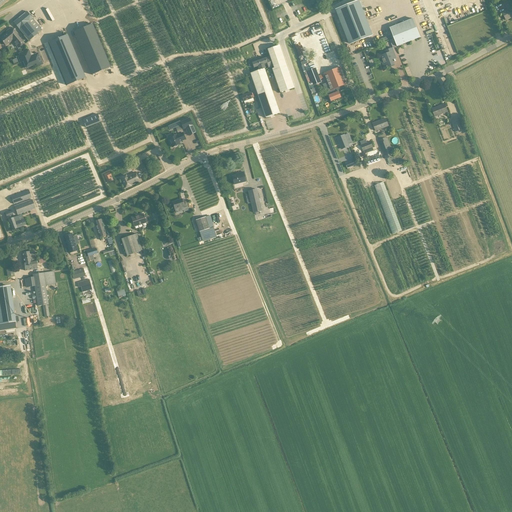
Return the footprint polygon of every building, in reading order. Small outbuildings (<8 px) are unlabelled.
[(359,0),(336,9),(350,43),(371,34),(359,0)] [(511,5),(509,0),(507,0),(503,2),(507,9),(502,12),(506,20),(511,16),(511,5)] [(41,6),(39,7),(49,17),(50,15),(41,6)] [(29,21),(32,19),(27,12),(13,22),(29,41),(39,33),(29,21)] [(413,19),(390,28),(394,38),(397,46),(421,37),(413,19)] [(111,67),(92,24),(73,32),(91,75),(111,67)] [(11,27),(6,32),(7,33),(0,38),(6,45),(12,40),(18,48),(24,44),(18,35),(11,27)] [(68,34),(49,42),(67,85),(86,77),(68,34)] [(258,67),(259,70),(250,73),(266,118),(279,113),(264,69),(272,66),(273,68),(271,68),(280,92),(294,88),(279,46),(279,45),(267,49),(269,56),(258,60),(252,62),(253,68),(258,67)] [(393,48),(385,51),(386,54),(380,56),(384,68),(394,65),(391,57),(395,55),(393,48)] [(33,66),(42,63),(38,53),(31,56),(28,50),(19,54),(22,62),(23,62),(26,68),(32,65),(33,66)] [(364,51),(359,53),(361,60),(362,59),(367,72),(370,79),(373,77),(364,51)] [(348,83),(342,69),(325,76),(330,90),(327,91),(331,101),(341,97),(338,89),(340,88),(339,87),(348,83)] [(322,83),(317,70),(310,72),(313,82),(316,81),(318,84),(322,83)] [(251,93),(240,97),(241,102),(244,101),(245,104),(253,101),(252,98),(253,98),(253,97),(254,97),(253,93),(252,93),(251,93)] [(435,117),(448,112),(445,104),(432,109),(435,117)] [(94,124),(101,122),(98,114),(83,120),(86,128),(94,124)] [(183,129),(186,128),(189,136),(196,133),(190,118),(180,122),(183,129)] [(376,131),(389,126),(386,118),(373,123),(376,131)] [(451,121),(455,132),(463,129),(459,118),(451,121)] [(179,142),(185,139),(183,133),(176,136),(176,135),(168,138),(172,147),(180,144),(179,142)] [(337,138),(342,150),(349,146),(345,135),(337,138)] [(380,140),(379,141),(386,159),(387,159),(394,156),(387,138),(380,140)] [(366,140),(361,142),(362,145),(361,145),(364,154),(369,152),(368,149),(373,148),(371,142),(367,143),(366,140)] [(234,184),(246,181),(243,172),(238,173),(239,174),(232,176),(234,184)] [(126,176),(121,178),(126,187),(137,182),(133,174),(126,176)] [(376,184),(390,234),(400,231),(386,181),(376,184)] [(251,204),(251,203),(253,213),(262,211),(260,201),(257,189),(248,191),(248,193),(245,193),(248,204),(251,203),(251,204)] [(14,205),(32,198),(29,190),(22,193),(11,197),(14,205)] [(32,199),(14,206),(18,215),(36,208),(32,199)] [(172,202),(175,209),(182,207),(184,211),(188,210),(187,205),(184,206),(181,199),(172,202)] [(146,223),(146,222),(150,221),(148,216),(145,217),(143,213),(131,218),(134,227),(146,223)] [(19,221),(17,222),(16,222),(14,217),(8,220),(11,230),(26,225),(24,219),(23,217),(19,219),(19,221)] [(212,236),(210,233),(209,229),(209,228),(205,217),(196,220),(201,236),(205,235),(206,238),(212,236)] [(101,241),(107,238),(101,219),(95,222),(101,241)] [(77,251),(72,234),(64,236),(69,253),(77,251)] [(137,234),(121,239),(127,256),(142,251),(137,234)] [(30,251),(29,252),(22,253),(25,271),(38,269),(36,259),(35,260),(34,256),(32,256),(32,254),(30,254),(30,251)] [(71,272),(74,279),(86,276),(83,269),(71,272)] [(26,287),(35,286),(38,306),(43,305),(44,317),(50,316),(48,305),(49,304),(46,285),(56,284),(54,271),(33,274),(33,277),(28,278),(28,279),(25,279),(26,287)] [(89,279),(77,283),(79,287),(81,287),(82,291),(82,293),(92,290),(89,279)] [(10,286),(0,287),(0,324),(16,322),(10,286)]
